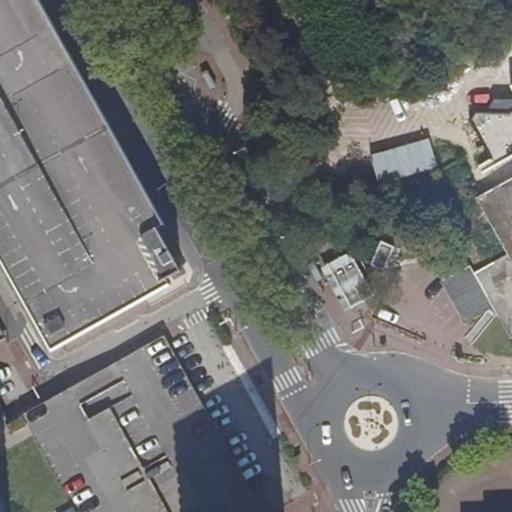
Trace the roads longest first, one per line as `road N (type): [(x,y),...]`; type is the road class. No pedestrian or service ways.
road 1 (tertiary): [(339,378),(122,0)]
road 2 (tertiary): [(74,0),(230,277)]
road 3 (residential): [(0,293),(38,361),(62,369),(230,277)]
road 4 (tertiary): [(230,277),(317,411)]
